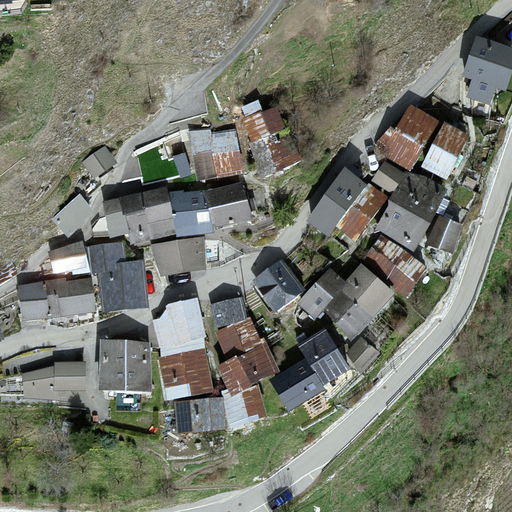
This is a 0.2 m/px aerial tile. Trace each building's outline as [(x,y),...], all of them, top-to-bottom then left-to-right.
[(511,46),(478,35),(463,78),(473,81),(467,97),(489,105),(495,88),(503,91),(511,63),(511,46)] [(242,119),(251,141),(285,128),(276,105),(242,119)] [(439,120),(412,105),(398,132),(393,129),(383,148),(387,151),(385,156),(412,170),(439,120)] [(446,122),(421,167),(445,180),(470,135),(446,122)] [(190,138),(198,180),(244,171),(235,129),(190,138)] [(253,147),(265,176),(300,161),(287,132),(253,147)] [(103,147),(85,160),(97,177),(115,164),(103,147)] [(186,152),(174,156),(181,180),(193,176),(186,152)] [(385,161),(372,180),(391,193),(404,174),(385,161)] [(345,168),(308,221),(330,236),(337,226),(367,183),(345,168)] [(408,172),(376,227),(414,249),(446,194),(408,172)] [(242,182),(206,191),(215,227),(251,218),(242,182)] [(367,183),(337,226),(357,240),(388,196),(368,182),(367,183)] [(165,187),(121,197),(129,233),(131,243),(176,233),(165,187)] [(172,195),(177,235),(211,230),(205,191),(172,195)] [(80,194),(52,220),(64,233),(92,208),(80,194)] [(121,197),(104,201),(112,237),(129,233),(121,197)] [(439,215),(427,245),(452,255),(464,225),(439,215)] [(364,257),(405,295),(425,273),(385,235),(364,257)] [(157,244),(162,274),(207,268),(202,237),(157,244)] [(50,253),(54,273),(89,266),(84,242),(50,253)] [(102,272),(105,310),(144,307),(140,260),(125,262),(124,242),(89,245),(91,272),(102,272)] [(285,260),(255,280),(275,311),(305,291),(285,260)] [(345,282),(322,307),(354,337),(394,293),(361,263),(345,282)] [(330,268),(297,304),(313,317),(322,307),(345,282),(330,268)] [(45,282),(49,317),(96,311),(92,276),(45,282)] [(45,282),(18,285),(22,320),(49,317),(45,282)] [(154,320),(161,348),(205,337),(195,298),(167,305),(168,309),(160,318),(154,320)] [(210,306),(216,328),(248,320),(242,298),(210,306)] [(261,343),(251,319),(216,334),(226,358),(261,343)] [(307,360),(322,386),(350,369),(325,328),(298,345),(307,360)] [(379,353),(360,337),(346,353),(362,373),(379,353)] [(266,342),(218,366),(231,392),(279,368),(266,342)] [(100,343),(99,392),(116,392),(141,392),(152,393),(153,344),(100,343)] [(159,357),(166,399),(213,390),(206,349),(159,357)] [(307,360),(271,381),(288,411),(325,390),(322,386),(307,360)] [(54,366),(55,391),(86,391),(85,362),(54,363),(54,366)] [(55,391),(54,366),(24,373),(24,399),(55,398),(55,391)] [(222,397),(231,426),(266,415),(258,386),(222,397)] [(141,392),(116,392),(116,409),(140,410),(141,392)] [(174,403),(177,433),(224,428),(221,398),(174,403)]
